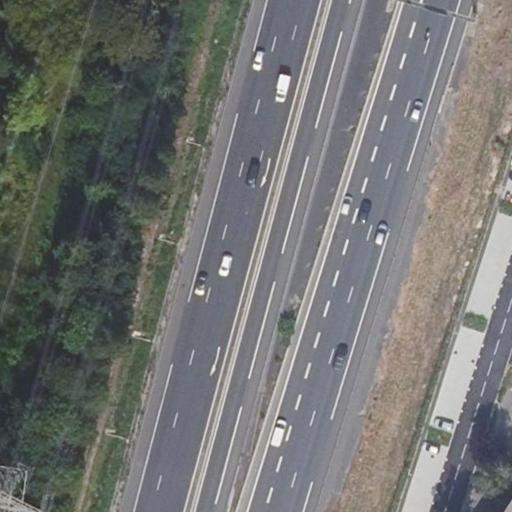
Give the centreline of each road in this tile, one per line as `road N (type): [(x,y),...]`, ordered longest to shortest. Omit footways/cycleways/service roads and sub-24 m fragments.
road 1 (motorway): [(203,511),(340,0)]
road 2 (motorway): [(288,0),(152,511)]
road 3 (motorway): [(276,511),(417,45)]
road 4 (unclassified): [(511,301),(444,511)]
